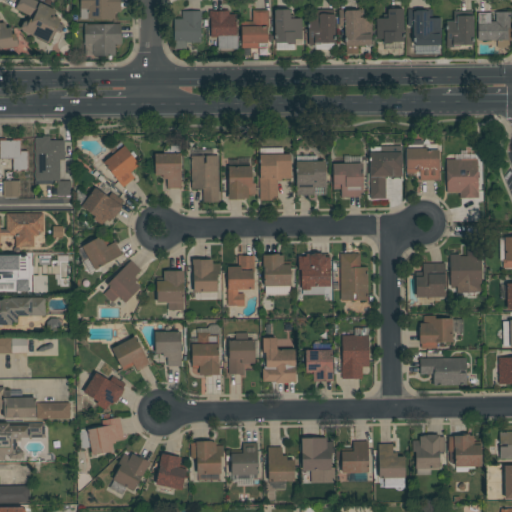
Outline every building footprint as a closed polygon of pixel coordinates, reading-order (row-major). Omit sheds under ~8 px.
[(19,0),(34,0),(56,11),(53,16),(61,20),(59,23),(64,26),(60,32),(55,29),(55,30),(56,32),(54,36),(53,37),(49,44),(21,31),(21,28),(23,22),(25,21),(28,23),(29,21),(27,20),(29,16),(15,9),(19,0)] [(120,0),(121,12),(115,12),(115,18),(81,19),(80,0),(120,0)] [(302,39),(295,39),(295,44),(288,44),(286,43),(275,43),(274,10),(276,10),(289,9),(289,10),(290,10),(290,19),(302,18),(302,39)] [(376,18),(387,18),(387,10),(388,10),(388,9),(402,9),(403,9),(404,42),(392,42),(391,44),(384,44),(383,39),(377,39),(376,18)] [(408,9),(432,9),(432,16),(429,16),(429,18),(440,18),(440,46),(414,46),(414,28),(410,28),(410,26),(408,26),(408,9)] [(218,49),(218,38),(211,38),(210,18),(209,18),(209,10),(229,10),(229,14),(236,14),(237,35),(238,49),(218,49)] [(268,10),(268,28),(268,52),(259,52),(259,48),(241,48),(241,21),(252,21),(252,10),(268,10)] [(308,19),(316,19),(316,10),(335,10),(335,43),(321,43),(321,45),(315,45),(309,45),(308,19)] [(339,10),(359,10),(359,11),(360,11),(360,17),(371,17),(371,45),(358,45),(358,55),(346,55),(346,38),(341,38),(341,32),(345,32),(345,25),(339,25),(339,10)] [(186,43),(186,49),(174,49),(174,19),(182,19),(182,11),(201,11),(201,23),(201,43),(186,43)] [(446,22),(453,22),(453,11),(473,11),(473,45),(459,45),(459,47),(453,47),(453,48),(446,48),(446,22)] [(478,40),(478,23),(478,13),(490,13),(490,22),(495,22),(495,12),(511,12),(511,16),(510,16),(510,40),(509,40),(509,48),(497,48),(497,40),(478,40)] [(0,49),(0,23),(4,23),(5,28),(11,28),(12,35),(16,34),(18,46),(0,49)] [(115,45),(115,56),(93,57),(93,45),(84,45),(84,25),(121,24),(121,45),(115,45)] [(35,173),(35,138),(42,138),(42,136),(50,136),(50,141),(65,141),(64,160),(60,160),(60,162),(57,162),(57,160),(53,160),(53,163),(50,163),(50,173),(35,173)] [(21,172),(13,172),(13,159),(0,159),(0,139),(6,139),(6,140),(13,140),(13,139),(20,139),(20,151),(28,151),(28,171),(21,171),(21,172)] [(437,144),(437,145),(440,145),(441,173),(439,173),(439,181),(420,181),(420,176),(416,176),(416,174),(406,174),(406,168),(404,168),(404,158),(406,158),(406,148),(412,148),(411,141),(417,141),(417,139),(422,139),(422,144),(437,144)] [(124,146),(138,163),(137,163),(138,166),(130,172),(134,178),(123,187),(103,162),(124,146)] [(283,148),(283,154),(290,154),(291,179),(281,179),(281,181),(277,182),(278,200),(260,201),(259,178),(260,178),(260,148),(283,148)] [(401,153),(402,176),(385,177),(385,199),(370,199),(370,153),(401,153)] [(181,154),(181,188),(167,189),(167,179),(162,179),(162,175),(155,175),(155,154),(181,154)] [(191,156),(218,155),(219,202),(208,203),(208,202),(203,202),(203,189),(191,189),(191,156)] [(477,159),(478,190),(478,198),(460,198),(460,193),(447,193),(446,160),(477,159)] [(325,161),(326,195),(324,195),(323,187),(314,188),(314,195),(297,195),(296,162),(325,161)] [(362,163),(363,197),(341,198),(341,190),(333,190),(333,164),(362,163)] [(252,166),(252,184),(255,184),(256,195),(248,195),(248,198),(244,198),(244,200),(228,200),(228,194),(229,194),(228,166),(252,166)] [(3,197),(3,181),(20,181),(20,197),(3,197)] [(56,196),(56,181),(71,181),(71,196),(56,196)] [(124,201),(121,205),(122,206),(120,209),(121,209),(115,217),(112,220),(111,219),(109,222),(106,220),(102,225),(93,219),(95,217),(81,207),(82,204),(76,200),(77,200),(76,191),(77,190),(88,197),(95,187),(108,197),(111,192),(124,201)] [(0,229),(6,229),(6,214),(43,213),(43,231),(39,231),(39,236),(34,236),(34,247),(15,247),(15,236),(0,236),(0,229)] [(103,235),(109,245),(115,242),(122,255),(95,270),(82,247),(103,235)] [(511,268),(503,268),(502,261),(500,261),(499,238),(504,238),(504,237),(511,237),(511,268)] [(450,254),(460,254),(460,256),(467,256),(467,248),(472,248),(472,247),(477,247),(482,247),(482,256),(481,256),(482,293),(457,294),(457,287),(450,287),(450,254)] [(324,287),(324,294),(303,295),(302,287),(302,286),(298,286),(298,257),(306,257),(306,255),(313,254),(313,253),(321,253),(321,254),(330,254),(330,287),(324,287)] [(360,253),(360,267),(368,267),(368,301),(340,301),(340,254),(360,253)] [(264,267),(263,267),(263,255),(274,255),(274,254),(279,254),(279,255),(283,255),(283,261),(291,261),(291,286),(264,287),(264,267)] [(0,292),(27,292),(27,255),(0,255),(0,292)] [(238,266),(238,255),(241,255),(241,256),(254,255),(254,272),(253,272),(254,289),(238,290),(238,293),(244,293),(244,306),(236,307),(236,306),(227,306),(227,289),(228,289),(227,267),(238,266)] [(199,259),(199,260),(212,260),(212,264),(220,264),(220,275),(217,275),(217,292),(194,293),(193,265),(192,265),(192,260),(199,259)] [(131,260),(141,270),(134,277),(137,280),(135,283),(140,288),(125,303),(118,296),(112,302),(103,294),(110,287),(107,285),(131,260)] [(415,272),(423,272),(423,263),(445,263),(446,297),(416,298),(415,272)] [(184,271),(184,283),(183,283),(184,310),(168,310),(168,302),(157,303),(157,281),(163,281),(163,271),(184,271)] [(16,295),(16,279),(27,279),(27,280),(43,280),(43,275),(50,275),(50,279),(57,279),(57,294),(16,295)] [(0,300),(2,300),(2,299),(9,299),(9,298),(45,298),(45,316),(17,316),(17,322),(12,322),(12,325),(0,325),(0,300)] [(452,343),(437,343),(437,349),(421,349),(421,344),(419,344),(419,324),(423,323),(423,316),(435,316),(435,319),(452,319),(452,343)] [(511,347),(510,347),(510,346),(503,346),(502,322),(509,321),(509,320),(511,320),(511,347)] [(354,335),(354,328),(369,327),(369,367),(362,367),(362,379),(341,379),(341,363),(342,363),(342,336),(354,335)] [(180,332),(181,366),(167,366),(167,357),(162,357),(162,353),(155,353),(155,332),(180,332)] [(209,332),(209,335),(217,335),(217,344),(218,344),(218,363),(220,363),(220,375),(211,375),(211,377),(204,377),(204,375),(199,375),(199,369),(192,369),(192,344),(197,344),(197,332),(209,332)] [(235,341),(235,333),(247,333),(247,340),(255,340),(255,364),(244,364),(244,374),(228,375),(228,358),(229,358),(228,341),(235,341)] [(135,336),(150,364),(137,371),(133,365),(123,370),(112,349),(135,336)] [(0,338),(11,338),(11,354),(0,354),(0,338)] [(27,353),(12,353),(11,338),(27,338),(27,353)] [(289,349),(289,366),(295,365),(295,381),(291,381),(291,383),(287,383),(287,384),(278,384),(278,383),(274,383),(274,381),(270,381),(270,378),(263,378),(263,367),(266,367),(265,350),(289,349)] [(332,350),(332,369),(333,369),(333,382),(313,382),(313,375),(305,375),(305,350),(332,350)] [(511,357),(511,384),(499,385),(498,358),(511,357)] [(466,358),(467,385),(433,386),(433,374),(420,375),(420,359),(466,358)] [(109,381),(112,376),(125,384),(122,388),(124,389),(122,392),(123,393),(116,403),(114,402),(112,406),(109,404),(105,410),(96,404),(98,402),(83,393),(96,372),(109,381)] [(0,387),(4,387),(4,390),(10,390),(22,390),(22,396),(10,396),(10,398),(36,398),(36,418),(18,418),(18,417),(13,417),(13,418),(8,418),(3,418),(3,414),(0,414),(0,387)] [(70,419),(36,419),(36,403),(69,403),(70,419)] [(124,437),(115,439),(115,443),(111,444),(113,451),(92,455),(87,431),(104,427),(102,421),(119,417),(124,437)] [(15,460),(15,459),(9,459),(9,454),(4,454),(4,460),(0,460),(0,423),(44,423),(44,437),(29,437),(29,438),(21,438),(21,441),(20,441),(20,449),(24,452),(23,457),(20,460),(15,460)] [(499,447),(501,447),(501,444),(499,444),(499,432),(511,431),(511,458),(500,459),(499,447)] [(455,463),(449,463),(449,453),(448,453),(448,436),(462,436),(462,434),(470,434),(470,436),(474,436),(474,442),(481,442),(481,467),(455,467),(455,463)] [(445,452),(439,452),(440,469),(431,469),(431,475),(416,475),(416,452),(412,452),(412,440),(419,440),(419,437),(423,436),(427,436),(427,435),(436,435),(440,435),(440,437),(445,437),(445,452)] [(307,443),(306,443),(306,438),(313,438),(326,438),(326,442),(333,442),(334,453),(331,453),(331,470),(307,471),(307,443)] [(196,456),(195,442),(212,441),(212,442),(216,442),(216,446),(223,446),(223,457),(220,457),(220,474),(197,475),(196,456)] [(368,473),(342,474),(341,452),(353,451),(353,442),(368,441),(368,473)] [(258,475),(231,475),(231,461),(226,461),(226,451),(243,451),(243,443),(257,443),(258,475)] [(392,444),(393,453),(397,453),(397,457),(405,457),(405,478),(379,478),(378,444),(392,444)] [(282,447),(282,456),(286,456),(286,460),(294,460),(294,469),(296,469),(296,477),(294,477),(294,481),(268,482),(268,447),(282,447)] [(181,457),(180,465),(187,466),(182,490),(156,485),(160,464),(159,464),(161,453),(181,457)] [(121,465),(118,464),(124,454),(130,457),(132,454),(139,458),(139,456),(151,463),(148,467),(147,467),(136,488),(135,487),(133,492),(112,480),(121,465)] [(511,496),(493,496),(493,473),(501,473),(501,469),(511,469),(511,496)] [(0,486),(30,486),(30,503),(0,503),(0,486)]
